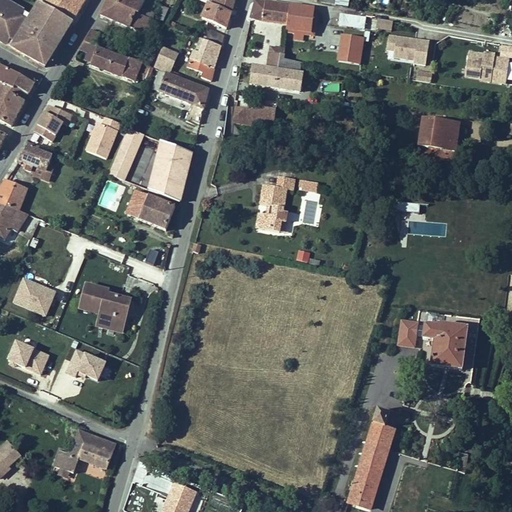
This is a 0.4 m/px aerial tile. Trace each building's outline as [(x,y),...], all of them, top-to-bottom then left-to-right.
[(42,59),(48,62),(56,35),(63,25),(68,28),(72,22),(43,5),(32,24),(25,20),(28,14),(15,8),(13,13),(7,10),(10,5),(0,0),(0,42),(7,46),(10,41),(20,47),(17,52),(39,64),(42,59)] [(107,0),(107,1),(138,14),(141,8),(144,1),(141,0),(107,0)] [(198,0),(208,4),(230,13),(233,0),(198,0)] [(99,15),(144,34),(150,19),(138,14),(107,1),(99,15)] [(250,19),(262,22),(287,25),(290,7),(255,2),(250,19)] [(15,8),(10,5),(7,10),(13,13),(15,8)] [(431,23),(437,24),(443,8),(438,5),(431,23)] [(162,21),(168,9),(161,6),(156,18),(162,21)] [(310,33),(313,10),(290,7),(287,25),(286,30),(310,33)] [(150,19),(153,13),(141,8),(138,14),(150,19)] [(439,24),(445,8),(443,8),(437,24),(439,24)] [(363,29),(365,20),(341,16),(339,25),(363,29)] [(378,19),(377,30),(391,32),(393,21),(378,19)] [(56,35),(68,28),(63,25),(56,35)] [(90,31),(84,42),(93,45),(98,35),(90,31)] [(203,37),(202,40),(220,47),(223,37),(210,31),(206,38),(203,37)] [(426,66),(430,42),(388,35),(384,59),(426,66)] [(359,66),(362,41),(340,37),(336,62),(359,66)] [(199,38),(187,67),(202,73),(201,78),(210,81),(215,64),(220,47),(202,40),(199,38)] [(10,41),(7,46),(17,52),(20,47),(10,41)] [(284,44),(270,41),(266,64),(277,65),(278,66),(297,69),(299,57),(283,54),(284,44)] [(90,65),(97,48),(97,47),(93,45),(84,42),(80,50),(88,55),(84,62),(90,65)] [(154,67),(170,74),(179,54),(162,47),(154,67)] [(97,48),(90,65),(132,81),(139,63),(128,59),(127,60),(97,48)] [(511,86),(511,61),(491,58),(492,55),(480,53),(475,82),(504,87),(504,86),(511,86)] [(250,80),(298,87),(301,70),(297,69),(278,66),(277,65),(266,64),(253,62),(250,80)] [(0,65),(0,83),(13,90),(15,89),(27,96),(34,85),(0,65)] [(431,82),(431,72),(417,71),(416,82),(431,82)] [(152,89),(191,104),(203,109),(208,91),(159,72),(152,89)] [(15,89),(13,90),(0,83),(0,110),(9,94),(23,102),(27,96),(15,89)] [(9,94),(0,110),(0,120),(10,127),(23,102),(9,94)] [(203,109),(191,104),(185,119),(199,124),(203,109)] [(243,106),(243,104),(234,104),(231,119),(270,124),(273,106),(259,105),(259,107),(243,106)] [(42,116),(28,143),(47,151),(61,123),(66,125),(71,115),(59,111),(55,118),(47,114),(42,116)] [(457,120),(421,115),(417,142),(426,143),(426,138),(454,142),(457,120)] [(119,124),(104,118),(101,125),(96,123),(86,151),(105,159),(119,124)] [(109,174),(124,181),(143,136),(128,130),(109,174)] [(454,142),(426,138),(426,143),(453,147),(454,142)] [(38,151),(39,148),(27,144),(18,160),(27,164),(25,169),(31,172),(33,167),(46,172),(52,157),(38,151)] [(0,185),(0,198),(19,206),(24,193),(13,188),(16,180),(6,176),(0,185)] [(16,180),(13,188),(24,193),(27,185),(16,180)] [(280,180),(278,189),(265,187),(261,206),(268,207),(271,208),(269,216),(266,216),(259,214),(256,229),(279,233),(281,225),(286,225),(288,215),(283,214),(287,191),(293,193),(295,183),(280,180)] [(316,226),(322,184),(302,181),(298,213),(289,212),(288,222),(316,226)] [(165,226),(174,203),(137,188),(128,211),(165,226)] [(11,223),(16,226),(27,209),(19,206),(0,198),(0,232),(4,234),(11,223)] [(419,212),(419,204),(395,203),(395,211),(419,212)] [(407,247),(407,219),(418,219),(418,213),(397,213),(396,246),(407,247)] [(157,247),(159,241),(149,237),(146,247),(151,249),(146,262),(151,264),(154,253),(162,256),(165,249),(157,247)] [(201,245),(194,244),(192,252),(199,254),(201,245)] [(297,251),(296,261),(308,263),(310,253),(297,251)] [(12,304),(46,318),(56,292),(23,278),(12,304)] [(105,288),(106,285),(85,279),(79,300),(104,307),(102,317),(121,321),(128,294),(105,288)] [(120,326),(121,321),(102,317),(104,307),(79,300),(79,303),(99,308),(96,320),(120,326)] [(415,349),(419,323),(400,319),(396,346),(415,349)] [(424,326),(422,340),(427,340),(431,341),(433,341),(429,367),(461,371),(467,329),(442,326),(442,321),(437,320),(437,327),(424,326)] [(15,342),(7,364),(41,377),(49,356),(15,342)] [(75,350),(66,372),(98,385),(107,363),(75,350)] [(378,407),(366,444),(389,451),(395,431),(385,428),(390,410),(378,407)] [(76,431),(78,425),(70,422),(68,428),(76,431)] [(116,441),(79,428),(72,448),(71,450),(67,449),(60,447),(55,462),(64,465),(67,460),(75,463),(79,454),(106,465),(116,441)] [(19,455),(7,442),(0,448),(0,474),(8,467),(19,455)] [(366,444),(355,478),(378,485),(389,451),(366,444)] [(75,463),(67,460),(64,465),(73,469),(75,463)] [(0,477),(9,469),(8,467),(0,474),(0,477)] [(457,473),(454,486),(458,488),(461,488),(464,475),(457,473)] [(374,498),(378,485),(355,478),(351,491),(374,498)] [(187,511),(195,495),(173,486),(166,502),(168,503),(164,511),(187,511)] [(455,497),(458,488),(454,486),(450,486),(448,495),(455,497)] [(351,491),(348,503),(370,510),(374,498),(351,491)]
